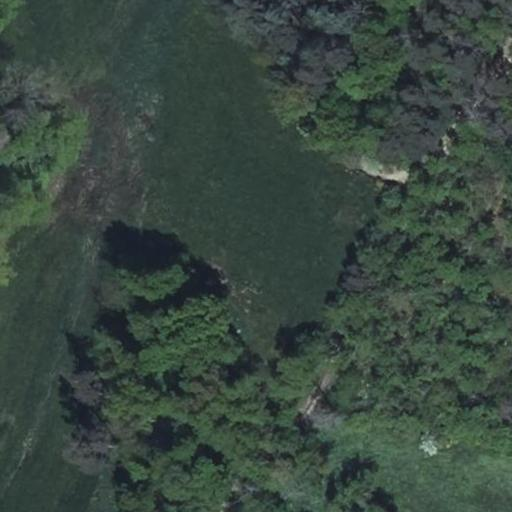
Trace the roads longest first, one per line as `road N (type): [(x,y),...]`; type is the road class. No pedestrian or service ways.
road 1 (track): [(511,27),(423,259),(277,511)]
road 2 (track): [(458,162),(387,146),(314,101),(258,0)]
